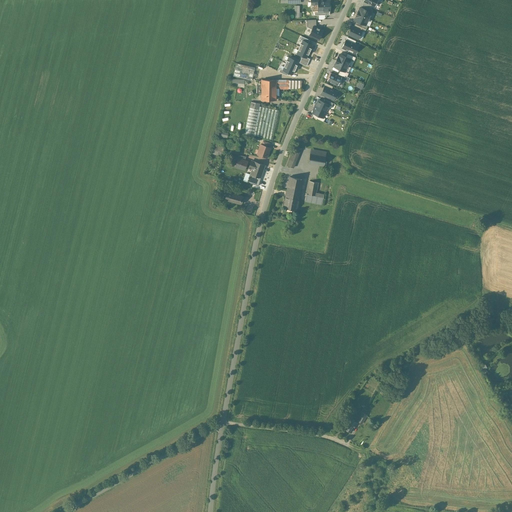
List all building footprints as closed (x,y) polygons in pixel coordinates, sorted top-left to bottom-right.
[(317,2),(317,4),(314,4),(313,6),(312,6),(312,15),(330,14),(329,11),(330,11),(329,1),(322,1),(320,1),(319,1),(317,2)] [(368,19),(371,12),(370,12),(361,8),(360,7),(357,14),(368,19)] [(365,25),(368,19),(357,14),(354,20),(356,21),(365,25)] [(307,27),(312,29),(313,26),(315,27),(316,25),(316,20),(307,20),(307,27)] [(365,25),(356,21),(355,24),(366,29),(367,26),(365,25)] [(319,40),(323,30),(315,27),(313,26),(312,29),(309,35),(319,40)] [(358,39),(362,31),(354,27),(352,26),(348,34),(358,39)] [(354,44),(346,40),(345,43),(344,43),(342,48),(348,51),(352,52),(354,49),(356,50),(358,45),(354,44)] [(303,41),(300,47),(309,51),(312,45),(308,43),(303,41)] [(306,57),(309,51),(300,47),(297,53),(302,55),(306,57)] [(336,60),(347,65),(350,59),(340,54),(338,57),(336,60)] [(288,57),(285,63),(295,68),(298,62),(288,57)] [(345,72),(345,71),(347,65),(336,60),(335,62),(336,62),(334,67),(340,70),(345,72)] [(249,66),(236,63),(233,76),(251,80),(255,68),(249,66)] [(295,68),(285,63),(282,70),(288,72),(292,74),(295,68)] [(341,77),(337,75),(331,72),(327,80),(338,85),(341,79),(342,77),(341,77)] [(350,78),(347,76),(339,73),(337,75),(341,77),(342,77),(341,79),(348,82),(350,78)] [(276,80),(261,80),(261,100),(276,100),(276,96),(276,89),(276,80)] [(288,80),(276,80),(276,89),(279,89),(288,89),(288,80)] [(301,81),(288,80),(288,89),(301,89),(301,81)] [(324,86),(321,94),(333,100),(337,91),(324,86)] [(318,100),(315,106),(326,111),(329,105),(318,100)] [(278,111),(259,107),(260,104),(251,102),(244,134),(272,140),(278,111)] [(323,118),(323,117),(326,111),(315,106),(312,113),(314,114),(323,118)] [(323,118),(314,114),(312,117),(323,122),(325,118),(323,117),(323,118)] [(218,143),(215,149),(220,151),(219,152),(223,154),(226,148),(218,143)] [(262,145),(261,144),(259,150),(260,151),(259,155),(267,158),(269,151),(268,151),(269,147),(262,145)] [(295,145),(286,168),(291,170),(300,147),(295,145)] [(326,156),(310,153),(308,163),(324,166),(326,156)] [(238,158),(235,166),(245,170),(247,164),(250,165),(251,163),(245,160),(238,158)] [(264,165),(251,161),(251,163),(250,165),(249,167),(254,169),(252,174),(251,174),(250,174),(260,178),(264,165)] [(250,174),(247,182),(252,184),(258,186),(261,178),(260,178),(250,174)] [(302,179),(290,177),(283,208),(296,210),(302,179)] [(305,202),(322,205),(324,194),(316,193),(318,183),(309,181),(305,202)] [(243,197),(230,193),(231,191),(227,190),(225,198),(229,199),(228,201),(241,204),(242,201),(242,200),(242,199),(243,197)] [(362,412),(357,421),(362,424),(367,414),(362,412)] [(355,421),(349,430),(356,434),(362,425),(355,421)]
